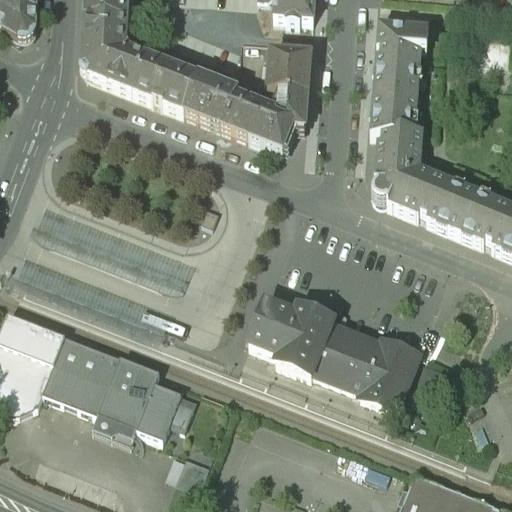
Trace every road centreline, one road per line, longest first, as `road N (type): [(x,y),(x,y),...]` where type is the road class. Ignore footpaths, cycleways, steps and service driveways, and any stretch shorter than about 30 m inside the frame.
road 1 (residential): [(50,100),(324,216)]
road 2 (residential): [(346,0),(333,189),(324,216)]
road 3 (residential): [(324,216),(511,291)]
road 4 (residential): [(50,100),(0,223)]
